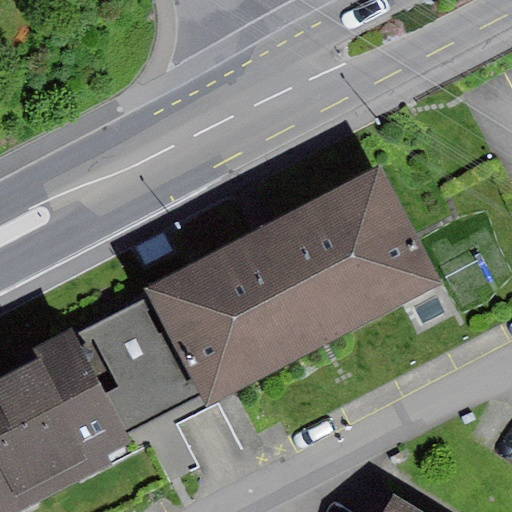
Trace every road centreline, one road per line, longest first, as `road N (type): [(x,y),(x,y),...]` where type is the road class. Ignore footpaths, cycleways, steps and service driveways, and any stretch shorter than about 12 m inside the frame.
road 1 (primary): [(246,106),(0,236)]
road 2 (primary): [(460,0),(246,106)]
